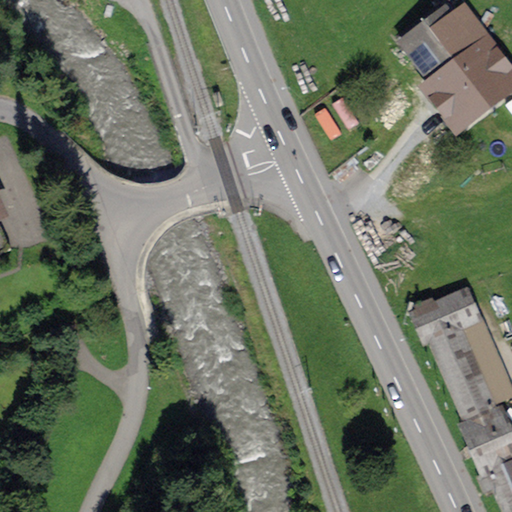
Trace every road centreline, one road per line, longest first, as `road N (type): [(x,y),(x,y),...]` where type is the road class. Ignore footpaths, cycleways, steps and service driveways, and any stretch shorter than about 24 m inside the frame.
road 1 (secondary): [(291,157),(458,511)]
road 2 (residential): [(108,221),(138,331),(140,371),(136,404),(92,511)]
road 3 (residential): [(291,157),(108,221)]
road 4 (secondary): [(223,0),(291,157)]
road 5 (residential): [(108,221),(59,143),(0,112)]
